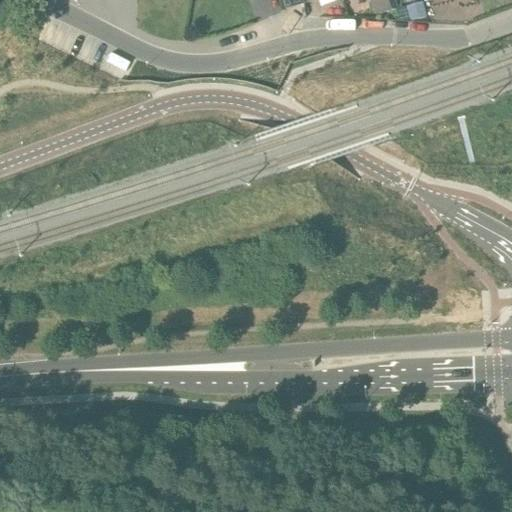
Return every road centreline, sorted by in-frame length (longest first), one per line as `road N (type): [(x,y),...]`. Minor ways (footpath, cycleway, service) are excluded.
road 1 (unclassified): [(511,247),(298,119),(228,98),(172,102),(0,165)]
road 2 (residential): [(52,0),(148,48),(189,59),(331,34),(464,36),(511,19)]
road 3 (tertiary): [(511,337),(303,351),(199,369)]
road 4 (tertiary): [(199,369),(340,379),(511,371)]
road 5 (tertiary): [(0,378),(199,369)]
